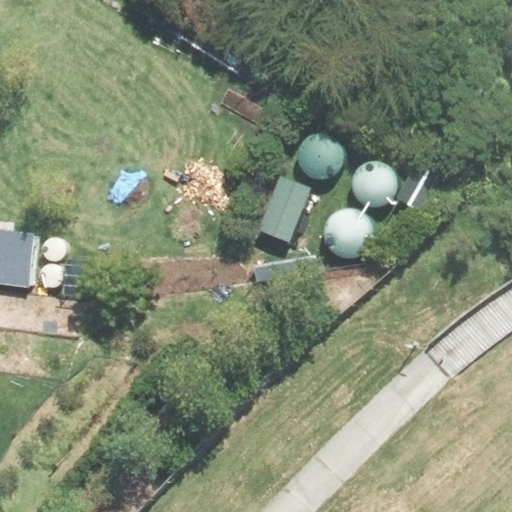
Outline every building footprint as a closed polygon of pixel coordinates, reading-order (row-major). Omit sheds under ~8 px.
[(306,168),(312,173),(319,176),(327,176),(334,174),(341,170),(345,164),(348,157),(348,149),(345,142),(340,136),(334,132),(326,130),(319,131),(311,134),(306,139),(302,146),(301,154),(303,162),(306,168)] [(361,197),(367,202),(374,205),(382,205),(389,203),(396,199),(400,193),(403,185),(402,178),(400,171),(395,165),(389,160),(381,159),(374,159),(366,162),(361,168),(357,175),(356,183),(358,190),(361,197)] [(336,246),(342,251),(349,254),(357,254),(364,252),(370,248),(375,242),(377,234),(377,227),(374,220),(370,214),(363,210),(356,208),(348,208),(341,212),(335,217),(332,224),(331,232),(332,239),(336,246)] [(36,229),(0,225),(0,283),(31,287),(36,229)] [(51,257),(54,259),(58,260),(61,260),(65,259),(68,257),(70,253),(71,250),(71,246),(69,242),(67,240),(64,238),(60,237),(56,237),(52,239),(49,242),(48,246),(48,250),(49,254),(51,257)] [(46,285),(49,287),(53,288),(56,288),(60,287),(63,284),(65,281),(66,278),(66,274),(64,270),(62,267),(59,265),(55,265),(51,265),(47,267),(44,270),(43,274),(42,278),(44,282),(46,285)]
